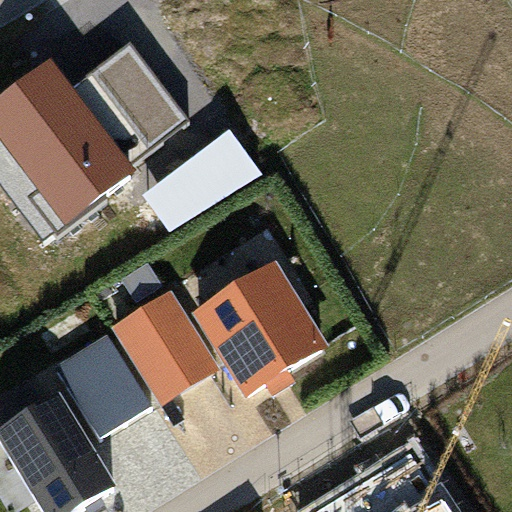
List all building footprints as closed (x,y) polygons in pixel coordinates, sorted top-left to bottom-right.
[(46,61),(0,98),(0,140),(67,224),(188,126),(126,50),(73,94),(46,61)] [(273,265),(190,317),(244,402),(326,350),(273,265)] [(171,294),(111,331),(160,410),(220,372),(171,294)] [(107,337),(54,370),(99,441),(152,408),(107,337)] [(56,397),(0,431),(0,450),(38,511),(75,511),(113,489),(56,397)]
